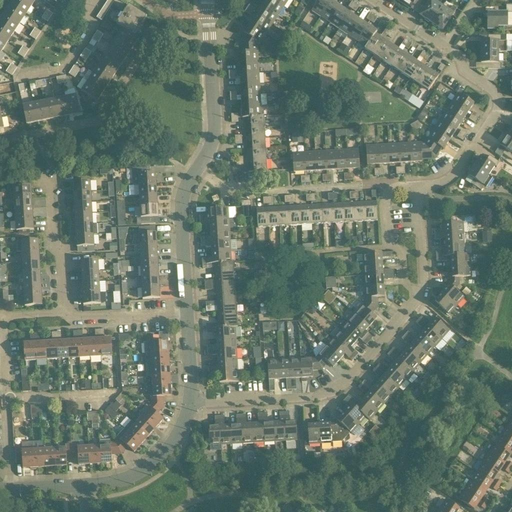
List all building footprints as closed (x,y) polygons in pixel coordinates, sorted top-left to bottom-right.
[(25,15),(31,6),(22,0),(13,0),(10,5),(25,15)] [(278,16),(284,7),(272,0),(265,0),(262,6),(278,16)] [(321,17),(331,1),(329,0),(318,0),(311,11),(321,17)] [(420,3),(421,3),(422,0),(399,0),(399,2),(409,9),(414,2),(419,5),(420,3)] [(431,23),(442,6),(435,2),(435,0),(422,0),(421,3),(426,7),(420,16),(431,23)] [(340,7),(331,1),(321,17),(330,23),(340,7)] [(10,5),(4,14),(19,24),(25,15),(10,5)] [(506,27),(506,26),(511,25),(511,5),(506,6),(506,13),(488,13),(488,29),(497,29),(497,27),(506,27)] [(116,24),(123,29),(123,28),(134,36),(146,17),(129,6),(116,24)] [(262,6),(256,15),(272,25),(278,16),(262,6)] [(449,11),(442,6),(431,23),(442,31),(456,9),(452,6),(449,11)] [(349,13),(340,7),(330,23),(339,29),(349,13)] [(358,19),(349,13),(339,29),(348,35),(358,19)] [(4,14),(0,19),(0,24),(14,33),(19,24),(4,14)] [(256,15),(250,24),(266,34),(272,25),(256,15)] [(367,25),(358,19),(348,35),(357,41),(367,25)] [(309,26),(303,22),(300,27),(305,31),(309,26)] [(0,24),(0,37),(8,42),(14,33),(0,24)] [(245,34),(240,43),(257,47),(266,34),(250,24),(243,33),(245,34)] [(376,32),(367,25),(357,41),(365,47),(366,47),(375,33),(375,34),(376,32)] [(123,29),(117,37),(132,48),(139,38),(134,36),(123,28),(123,29)] [(384,39),(375,34),(375,33),(366,47),(365,47),(364,49),(373,55),(384,39)] [(481,41),(481,52),(498,52),(506,52),(506,41),(506,36),(488,35),(488,41),(481,41)] [(126,57),(132,48),(117,37),(111,46),(126,57)] [(373,55),(382,61),(393,45),(384,39),(373,55)] [(238,53),(239,64),(258,63),(257,47),(240,43),(240,53),(238,53)] [(342,45),(337,52),(345,57),(350,50),(342,45)] [(393,45),(382,61),(391,67),(402,51),(393,45)] [(111,46),(105,55),(120,66),(126,57),(111,46)] [(391,67),(400,73),(411,57),(402,51),(391,67)] [(498,63),(498,52),(481,52),(481,64),(488,64),(488,69),(500,69),(500,63),(498,63)] [(105,55),(99,64),(115,74),(120,66),(105,55)] [(400,73),(409,79),(420,63),(411,57),(400,73)] [(259,74),(258,63),(239,64),(240,75),(259,74)] [(409,79),(419,85),(429,69),(420,63),(409,79)] [(99,64),(93,73),(109,83),(115,74),(99,64)] [(429,69),(419,85),(428,92),(438,75),(429,69)] [(93,73),(87,82),(103,92),(109,83),(93,73)] [(240,75),(240,86),(259,85),(259,74),(240,75)] [(96,102),(103,92),(87,82),(81,91),(96,102)] [(260,95),(259,85),(240,86),(241,96),(260,95)] [(397,88),(393,93),(399,96),(402,91),(397,88)] [(458,93),(451,103),(467,113),(473,104),(458,93)] [(76,95),(65,97),(68,116),(79,114),(76,95)] [(241,96),(241,107),(261,106),(260,95),(241,96)] [(65,97),(54,100),(58,118),(68,116),(65,97)] [(54,100),(44,102),(47,120),(58,118),(54,100)] [(44,102),(33,104),(37,122),(47,120),(44,102)] [(451,103),(445,112),(461,122),(467,113),(451,103)] [(26,124),(37,122),(33,104),(22,106),(26,124)] [(261,117),(261,106),(241,107),(242,118),(245,118),(261,117)] [(445,112),(439,121),(455,131),(461,122),(445,112)] [(264,117),(261,117),(245,118),(245,129),(264,128),(264,117)] [(439,121),(433,130),(449,140),(455,131),(439,121)] [(245,129),(246,140),(265,139),(264,128),(245,129)] [(443,150),(449,140),(433,130),(425,143),(434,159),(441,149),(443,150)] [(302,134),(291,134),(292,142),(302,142),(302,134)] [(511,140),(506,136),(499,145),(505,149),(502,154),(511,160),(511,140)] [(266,149),(265,139),(246,140),(247,151),(266,149)] [(422,160),(434,159),(425,143),(409,144),(410,163),(422,162),(422,160)] [(389,164),(400,163),(398,144),(388,145),(389,164)] [(409,144),(398,144),(400,163),(410,163),(409,144)] [(388,145),(377,146),(378,165),(389,164),(388,145)] [(367,165),(378,165),(377,146),(366,146),(367,165)] [(247,151),(247,161),(266,160),(266,149),(247,151)] [(347,151),(348,170),(359,169),(358,150),(347,151)] [(326,171),(337,170),(336,151),(325,152),(326,171)] [(337,170),(348,170),(347,151),(336,151),(337,170)] [(305,172),(315,172),(314,152),(303,153),(305,172)] [(314,152),(315,172),(326,171),(325,152),(314,152)] [(305,172),(303,153),(292,154),(293,173),(305,172)] [(480,157),(474,166),(492,178),(493,179),(499,170),(496,168),(499,163),(489,156),(486,161),(480,157)] [(267,171),(266,160),(247,161),(248,173),(267,171)] [(486,187),(492,178),(474,166),(468,175),(473,179),(470,184),(481,191),(484,186),(486,187)] [(138,185),(156,184),(155,173),(149,174),(149,168),(132,169),(133,186),(138,185)] [(72,182),(73,193),(90,192),(90,181),(72,182)] [(156,195),(156,184),(138,185),(139,196),(156,195)] [(14,198),(31,197),(30,186),(13,187),(14,198)] [(90,192),(73,193),(74,204),(91,203),(90,192)] [(157,206),(156,195),(139,196),(140,207),(157,206)] [(32,208),(31,197),(14,198),(15,209),(32,208)] [(365,203),(366,222),(377,221),(376,202),(365,203)] [(74,204),(74,215),(92,214),(91,203),(74,204)] [(343,204),(344,223),(355,223),(354,203),(343,204)] [(355,223),(366,222),(365,203),(354,203),(355,223)] [(334,224),(344,223),(343,204),(332,205),(334,224)] [(312,225),(323,225),(321,205),(311,206),(312,225)] [(321,205),(323,225),(334,224),(332,205),(321,205)] [(157,206),(140,207),(140,218),(141,225),(155,224),(155,217),(158,217),(157,206)] [(300,207),(301,226),(312,225),(311,206),(300,207)] [(278,208),(279,227),(290,226),(289,207),(278,208)] [(290,226),(301,226),(300,207),(289,207),(290,226)] [(33,219),(32,208),(15,209),(15,220),(33,219)] [(209,209),(209,220),(228,219),(228,208),(209,209)] [(269,228),(279,227),(278,208),(267,209),(269,228)] [(269,228),(267,209),(256,209),(257,228),(269,228)] [(92,214),(74,215),(75,225),(92,224),(92,214)] [(33,230),(33,219),(15,220),(16,231),(18,231),(29,230),(33,230)] [(229,230),(228,219),(209,220),(210,231),(229,230)] [(444,224),(444,235),(463,234),(463,222),(444,224)] [(75,225),(76,236),(93,235),(97,235),(97,224),(92,224),(75,225)] [(138,234),(134,234),(132,245),(139,245),(156,244),(156,233),(155,227),(139,228),(139,234),(138,234)] [(230,241),(229,230),(210,231),(211,242),(230,241)] [(442,235),(434,235),(435,240),(445,240),(445,246),(464,244),(463,234),(444,235),(442,235)] [(76,247),(82,247),(82,253),(94,252),(94,246),(93,235),(76,236),(76,247)] [(17,241),(16,253),(21,252),(39,251),(38,240),(21,241),(17,241)] [(230,251),(230,241),(211,242),(211,252),(230,251)] [(157,255),(156,244),(139,245),(140,256),(157,255)] [(465,255),(464,244),(445,246),(446,256),(446,257),(451,257),(451,256),(465,255)] [(39,262),(39,251),(21,252),(22,263),(39,262)] [(231,262),(230,251),(211,252),(212,264),(214,264),(214,263),(231,262)] [(362,255),(356,256),(356,262),(363,261),(363,265),(382,264),(381,253),(362,254),(362,255)] [(451,256),(451,257),(451,267),(470,266),(470,254),(465,255),(451,256)] [(158,266),(157,255),(140,256),(140,267),(158,266)] [(80,261),(81,272),(98,271),(97,260),(80,261)] [(40,273),(39,262),(22,263),(23,274),(40,273)] [(214,263),(214,264),(215,274),(234,273),(233,262),(231,262),(214,263)] [(363,265),(363,276),(382,275),(382,264),(363,265)] [(158,277),(158,266),(140,267),(141,278),(158,277)] [(471,277),(470,266),(451,267),(452,278),(449,278),(450,281),(459,285),(458,278),(471,277)] [(98,271),(81,272),(82,283),(99,282),(98,271)] [(40,284),(40,273),(23,274),(23,285),(40,284)] [(235,284),(234,273),(215,274),(216,285),(235,284)] [(382,275),(363,276),(364,287),(383,286),(382,275)] [(159,287),(158,277),(141,278),(141,288),(159,287)] [(454,290),(459,285),(450,281),(447,284),(449,286),(442,294),(456,306),(464,298),(454,290)] [(82,283),(82,294),(99,293),(99,282),(82,283)] [(41,294),(40,284),(23,285),(24,295),(41,294)] [(216,285),(216,296),(235,295),(235,284),(216,285)] [(364,287),(365,303),(378,307),(377,298),(384,297),(383,286),(364,287)] [(159,299),(159,287),(141,288),(142,299),(159,299)] [(99,293),(82,294),(83,305),(84,305),(84,312),(101,311),(100,304),(99,293)] [(42,306),(41,294),(24,295),(24,307),(42,306)] [(456,306),(442,294),(435,302),(433,300),(430,304),(436,310),(439,307),(449,315),(456,306)] [(236,306),(235,295),(216,296),(217,307),(236,306)] [(331,302),(323,295),(321,298),(328,305),(331,302)] [(365,303),(355,314),(369,327),(376,319),(371,314),(378,307),(365,303)] [(237,316),(236,306),(217,307),(218,317),(237,316)] [(355,314),(348,322),(362,335),(369,327),(355,314)] [(237,328),(237,316),(218,317),(218,328),(235,327),(235,328),(237,328)] [(422,316),(419,319),(424,324),(427,320),(422,316)] [(435,318),(427,327),(441,340),(449,331),(435,318)] [(424,324),(419,319),(415,323),(421,328),(424,324)] [(276,330),(276,323),(276,322),(262,323),(262,331),(263,331),(276,330)] [(348,322),(340,330),(355,343),(362,335),(348,322)] [(216,328),(216,340),(235,338),(235,328),(235,327),(218,328),(216,328)] [(427,327),(420,335),(434,348),(441,340),(427,327)] [(90,357),(100,357),(99,330),(94,330),(95,339),(89,340),(90,357)] [(99,330),(100,357),(112,356),(111,338),(104,339),(103,330),(99,330)] [(340,330),(333,339),(347,351),(355,343),(340,330)] [(68,359),(79,358),(77,331),(73,331),(73,340),(67,341),(68,359)] [(77,331),(79,358),(90,357),(89,340),(82,340),(82,331),(77,331)] [(47,360),(57,359),(56,332),(51,333),(52,342),(45,342),(47,360)] [(56,332),(57,359),(68,359),(67,341),(61,341),(60,332),(56,332)] [(407,332),(404,336),(409,340),(413,337),(407,332)] [(34,334),(36,361),(47,360),(45,342),(39,342),(39,333),(34,334)] [(367,333),(364,337),(369,342),(372,338),(367,333)] [(25,361),(36,361),(34,334),(30,334),(30,343),(24,343),(25,361)] [(420,335),(413,343),(427,356),(434,348),(420,335)] [(145,354),(168,353),(168,342),(159,342),(159,336),(146,337),(147,343),(144,343),(145,354)] [(409,340),(404,336),(401,339),(406,344),(409,340)] [(366,345),(369,342),(364,337),(360,340),(366,345)] [(236,349),(235,338),(216,340),(217,350),(236,349)] [(347,351),(333,339),(326,347),(340,359),(347,351)] [(321,343),(313,352),(316,358),(321,370),(328,363),(333,368),(340,359),(326,347),(321,343)] [(420,364),(427,356),(413,343),(406,351),(420,364)] [(393,348),(390,352),(395,356),(398,353),(393,348)] [(237,360),(236,349),(217,350),(218,361),(237,360)] [(349,353),(355,358),(358,354),(352,349),(349,353)] [(406,351),(398,359),(413,372),(420,364),(406,351)] [(395,356),(390,352),(387,355),(392,360),(395,356)] [(169,364),(168,353),(145,354),(146,365),(169,364)] [(352,361),(355,358),(349,353),(346,356),(352,361)] [(316,358),(300,359),(301,378),(312,378),(312,371),(321,370),(316,358)] [(301,378),(300,359),(289,360),(290,379),(301,378)] [(398,359),(391,367),(405,380),(413,372),(398,359)] [(237,371),(237,360),(218,361),(218,372),(237,371)] [(278,360),(267,361),(269,385),(274,384),(274,380),(280,379),(278,360)] [(278,360),(280,379),(290,379),(289,360),(278,360)] [(169,364),(146,365),(146,376),(152,375),(170,374),(169,364)] [(379,364),(375,368),(381,373),(384,369),(379,364)] [(391,367),(384,376),(398,388),(405,380),(391,367)] [(381,373),(375,368),(372,372),(377,376),(381,373)] [(238,382),(237,371),(218,372),(219,383),(238,382)] [(170,385),(170,374),(152,375),(152,386),(170,385)] [(384,376),(377,384),(391,396),(398,388),(384,376)] [(29,378),(21,378),(22,392),(30,392),(29,378)] [(364,381),(361,384),(366,389),(369,385),(364,381)] [(366,389),(361,384),(358,388),(363,392),(366,389)] [(377,384),(370,392),(384,404),(391,396),(377,384)] [(152,386),(149,386),(150,397),(150,402),(163,407),(163,397),(171,396),(170,385),(152,386)] [(370,392),(362,400),(377,413),(384,404),(370,392)] [(349,402),(352,404),(355,401),(348,395),(342,402),(346,406),(349,402)] [(494,404),(500,408),(504,403),(498,399),(494,404)] [(369,421),(377,413),(362,400),(356,408),(355,408),(366,417),(365,418),(369,421)] [(149,408),(142,416),(155,428),(163,420),(157,414),(163,407),(150,402),(147,406),(149,408)] [(118,409),(113,405),(111,403),(105,411),(114,419),(118,415),(115,413),(118,409)] [(358,426),(365,418),(366,417),(355,408),(356,408),(352,404),(344,413),(358,426)] [(37,414),(41,414),(41,408),(41,405),(30,406),(31,418),(37,417),(37,414)] [(86,412),(86,415),(87,421),(92,421),(92,428),(98,428),(97,412),(86,412)] [(351,434),(358,426),(344,413),(337,421),(335,419),(333,422),(337,431),(342,426),(351,434)] [(236,425),(230,426),(231,445),(242,444),(241,425),(241,422),(240,415),(236,415),(236,425)] [(148,436),(155,428),(142,416),(135,424),(148,436)] [(221,449),(221,445),(220,426),(219,424),(219,416),(214,417),(215,424),(215,427),(208,427),(209,436),(205,436),(205,446),(209,446),(210,450),(221,449)] [(124,429),(141,444),(148,436),(135,424),(131,421),(124,429)] [(275,442),(285,441),(284,422),(273,423),(275,442)] [(284,422),(285,441),(297,441),(295,422),(284,422)] [(329,425),(319,425),(320,444),(321,444),(331,444),(331,443),(343,442),(337,431),(333,422),(329,422),(329,425)] [(263,424),(264,443),(275,442),(273,423),(263,424)] [(309,445),(320,444),(319,425),(308,426),(308,423),(303,424),(304,443),(308,442),(309,445)] [(241,425),(242,444),(253,443),(252,424),(241,425)] [(253,443),(264,443),(263,424),(252,424),(253,443)] [(220,426),(221,445),(231,445),(230,426),(220,426)] [(511,430),(506,427),(500,436),(511,443),(511,430)] [(134,453),(141,444),(124,429),(117,437),(118,439),(115,442),(121,455),(127,447),(134,453)] [(511,449),(511,443),(500,436),(494,445),(508,454),(511,449)] [(99,446),(100,464),(111,463),(111,455),(121,455),(115,442),(110,443),(110,440),(99,441),(99,446)] [(21,448),(15,448),(16,461),(22,460),(23,469),(34,468),(33,450),(32,442),(21,443),(21,448)] [(78,465),(89,465),(88,447),(78,447),(77,444),(71,445),(72,457),(78,457),(78,465)] [(65,448),(54,449),(55,467),(66,466),(66,458),(72,457),(71,445),(65,445),(65,448)] [(494,445),(488,454),(504,465),(510,455),(508,454),(494,445)] [(99,446),(88,447),(89,465),(100,464),(99,446)] [(43,449),(33,450),(34,468),(44,467),(43,449)] [(44,467),(55,467),(54,449),(43,449),(44,467)] [(488,454),(482,463),(498,474),(504,465),(488,454)] [(482,463),(476,472),(492,483),(498,474),(482,463)] [(476,472),(470,481),(486,492),(492,483),(476,472)] [(470,481),(464,490),(480,501),(486,492),(470,481)] [(474,510),(480,501),(464,490),(458,500),(474,510)] [(445,500),(439,509),(443,511),(457,511),(459,509),(445,500)]
